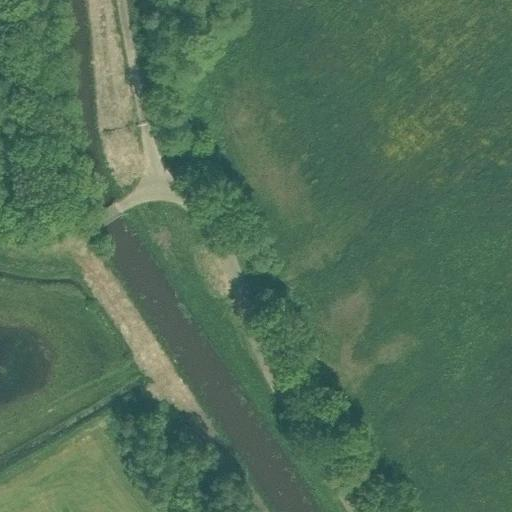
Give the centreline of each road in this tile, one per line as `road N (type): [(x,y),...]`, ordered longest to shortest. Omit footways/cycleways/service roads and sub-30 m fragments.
road 1 (unclassified): [(356,511),(258,345),(209,221),(159,190)]
road 2 (unclassified): [(159,190),(123,0)]
